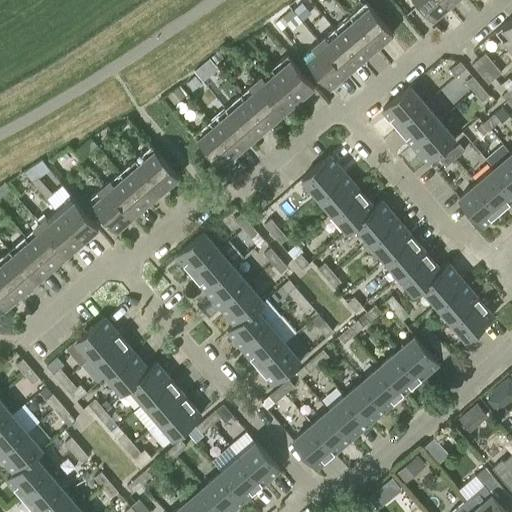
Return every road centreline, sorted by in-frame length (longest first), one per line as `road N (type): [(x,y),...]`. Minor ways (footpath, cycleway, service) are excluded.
road 1 (residential): [(324,502),(133,251)]
road 2 (residential): [(340,104),(268,162),(220,176),(133,251)]
road 3 (residential): [(324,502),(511,360)]
road 4 (residential): [(495,264),(340,104)]
road 5 (residential): [(487,0),(457,25),(423,25),(340,104)]
road 6 (residential): [(133,251),(19,339)]
